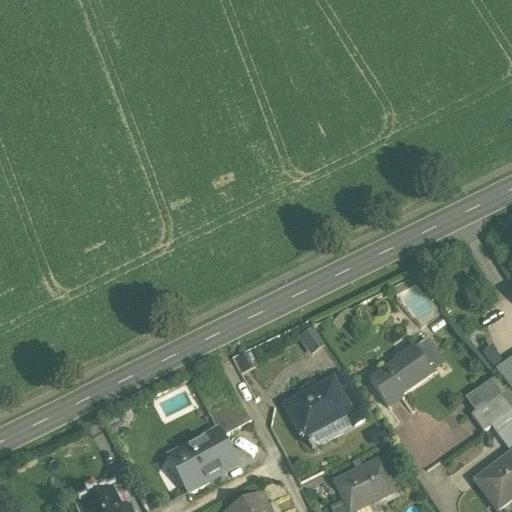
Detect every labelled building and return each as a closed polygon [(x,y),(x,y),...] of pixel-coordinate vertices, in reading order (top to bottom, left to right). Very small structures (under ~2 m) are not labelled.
[(324,349),(314,334),(300,343),(311,359),(324,349)] [(490,369),(499,363),(489,348),(479,355),(490,369)] [(415,352),(398,363),(400,366),(370,386),(388,412),(403,402),(401,399),(433,378),(415,352)] [(222,373),(193,389),(209,420),(239,404),(222,373)] [(345,379),(333,386),(345,407),(359,399),(345,379)] [(333,386),(285,412),(303,444),(351,418),(365,420),(368,411),(359,399),(345,407),(333,386)] [(500,400),(471,420),(482,436),(491,431),(511,416),(500,400)] [(239,404),(209,420),(217,437),(219,436),(223,444),(252,428),(239,404)] [(511,415),(511,416),(491,431),(508,455),(511,452),(511,415)] [(217,437),(170,463),(188,498),(238,471),(223,444),(219,436),(217,437)] [(511,460),(477,487),(496,511),(502,511),(511,504),(511,460)] [(379,465),(334,487),(343,507),(345,511),(365,511),(395,497),(379,465)] [(119,511),(112,497),(82,511),(119,511)] [(268,511),(262,500),(238,511),(268,511)]
